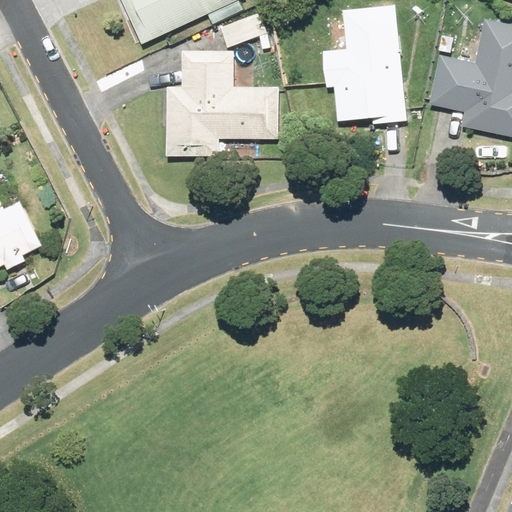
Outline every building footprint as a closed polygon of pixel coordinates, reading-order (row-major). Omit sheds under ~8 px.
[(118,0),(135,40),(155,31),(159,41),(189,29),(185,18),(226,0),(118,0)] [(397,113),(392,0),(318,4),(322,88),(334,87),(335,116),(397,113)] [(511,22),(482,15),(472,59),(440,52),(429,102),(464,110),(460,126),(511,138),(511,22)] [(179,85),(167,84),(165,153),(214,154),(215,135),(276,136),(277,81),(232,80),(233,46),(180,45),(179,85)] [(2,206),(0,203),(0,264),(42,243),(18,198),(2,206)]
